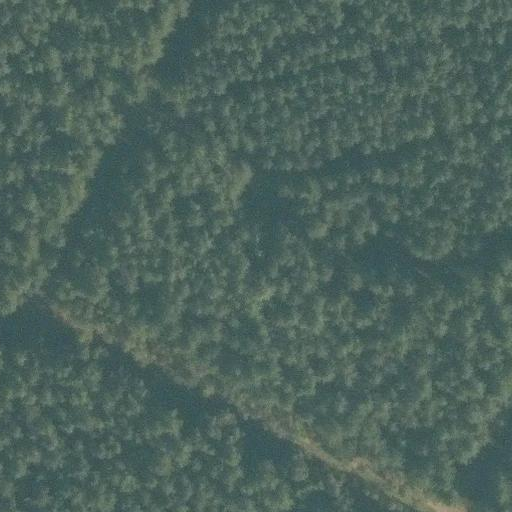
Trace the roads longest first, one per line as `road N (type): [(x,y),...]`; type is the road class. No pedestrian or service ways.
road 1 (track): [(424,511),(75,328),(22,310)]
road 2 (track): [(449,511),(511,399)]
